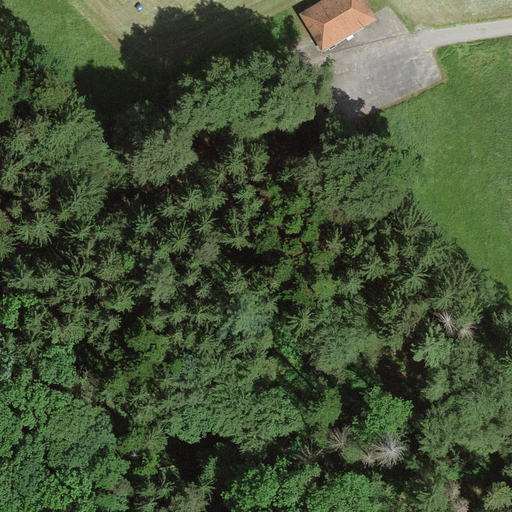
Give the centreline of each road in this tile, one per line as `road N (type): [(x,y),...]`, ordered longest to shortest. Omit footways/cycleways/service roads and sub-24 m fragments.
road 1 (track): [(325,60),(69,147),(0,152)]
road 2 (unclassified): [(325,60),(511,26)]
